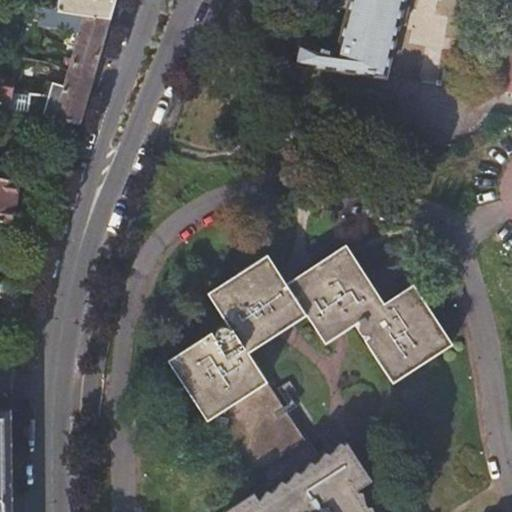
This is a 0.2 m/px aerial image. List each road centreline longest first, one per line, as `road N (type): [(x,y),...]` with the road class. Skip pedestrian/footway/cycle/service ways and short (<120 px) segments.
road 1 (tertiary): [(104,172),(63,325),(52,511)]
road 2 (tertiary): [(104,172),(136,131),(192,0)]
road 3 (tertiary): [(151,0),(110,120),(104,172)]
